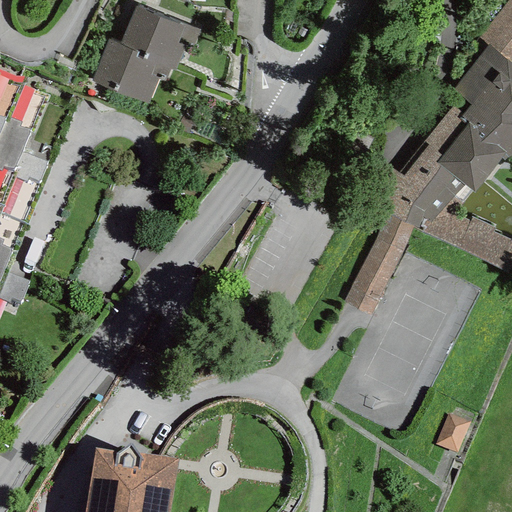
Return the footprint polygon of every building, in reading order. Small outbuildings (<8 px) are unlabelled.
[(511,0),(506,0),(432,90),(403,143),(416,149),(400,173),(383,164),(352,213),(380,228),(342,300),(369,316),(415,226),(508,272),(511,264),(511,236),(461,211),(458,202),(472,189),(474,190),(504,150),(508,154),(511,151),(511,0)] [(136,4),(119,43),(156,58),(176,67),(186,45),(178,41),(185,25),(136,4)] [(119,43),(108,38),(91,78),(147,102),(158,76),(150,73),(156,58),(119,43)] [(0,294),(61,159),(34,147),(52,106),(0,82),(0,294)] [(161,367),(139,354),(135,361),(157,374),(161,367)] [(469,428),(447,419),(435,447),(457,457),(469,428)] [(169,511),(175,480),(92,468),(84,511),(169,511)]
